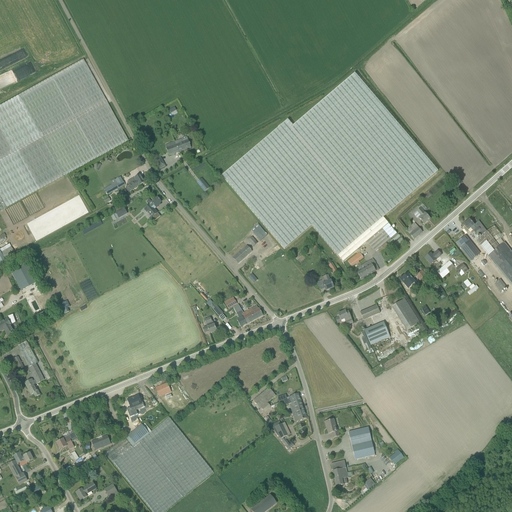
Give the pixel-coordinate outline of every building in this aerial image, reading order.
[(83,60),(0,106),(0,211),(128,141),(83,60)] [(375,252),(397,234),(383,218),(438,172),(354,74),(293,126),(288,120),(222,176),(284,249),(312,226),(343,263),(367,243),(375,252)] [(169,156),(191,148),(188,140),(187,137),(165,146),(169,156)] [(139,186),(144,183),(140,175),(135,178),(133,179),(132,179),(128,181),(128,183),(128,184),(129,185),(126,187),(126,189),(128,191),(129,192),(132,190),(132,189),(139,185),(139,186)] [(105,191),(105,192),(107,195),(125,185),(120,178),(116,180),(114,179),(110,182),(113,187),(105,191)] [(205,192),(209,188),(202,179),(197,182),(205,192)] [(156,209),(161,205),(160,204),(161,202),(157,198),(152,202),(150,200),(146,202),(149,205),(145,208),(153,217),(158,214),(154,210),(156,208),(156,209)] [(113,213),(116,219),(124,215),(121,209),(113,213)] [(419,219),(424,225),(430,219),(425,213),(424,214),(420,209),(416,212),(421,217),(419,219)] [(481,231),(481,230),(478,227),(476,229),(474,226),(469,220),(463,226),(468,231),(471,229),(476,235),(476,234),(479,233),(481,231)] [(407,231),(411,236),(414,240),(422,233),(415,224),(407,231)] [(260,226),(253,232),(260,241),(267,235),(260,226)] [(389,243),(395,249),(404,240),(398,234),(389,243)] [(491,234),(477,245),(511,289),(511,266),(491,239),(494,237),(491,234)] [(460,248),(469,241),(465,236),(456,243),(460,248)] [(253,247),(257,243),(252,237),(248,240),(253,247)] [(469,241),(460,248),(470,261),(480,254),(469,241)] [(15,254),(9,244),(0,249),(0,250),(5,260),(15,254)] [(278,245),(258,255),(261,260),(281,250),(278,245)] [(247,246),(233,258),(238,264),(252,252),(247,246)] [(441,256),(437,251),(432,256),(430,254),(425,258),(431,265),(436,260),(441,256)] [(359,252),(348,261),(352,267),(356,264),(357,265),(359,263),(359,262),(364,258),(359,252)] [(357,273),(361,280),(376,272),(379,270),(373,259),(360,267),(362,270),(357,273)] [(34,314),(49,306),(26,262),(10,270),(34,314)] [(450,262),(440,270),(438,272),(443,278),(455,268),(450,262)] [(328,265),(333,273),(337,270),(332,263),(328,265)] [(463,264),(456,270),(461,277),(468,271),(463,264)] [(430,281),(422,271),(416,276),(424,286),(430,281)] [(403,282),(406,285),(409,288),(415,282),(412,280),(413,280),(407,274),(404,277),(403,276),(400,279),(403,282)] [(252,275),(248,278),(254,283),(257,281),(252,275)] [(323,284),(326,291),(334,288),(331,281),(330,281),(328,275),(323,277),(326,283),(323,284)] [(506,288),(500,280),(494,284),(500,293),(506,288)] [(225,303),(228,309),(237,304),(233,297),(230,299),(230,300),(227,302),(225,303)] [(407,330),(414,327),(420,323),(404,299),(392,307),(407,331),(407,330)] [(67,301),(58,305),(63,315),(69,312),(68,308),(70,307),(67,301)] [(209,306),(219,318),(223,314),(214,302),(209,306)] [(251,314),(254,321),(263,316),(259,309),(258,309),(257,306),(246,312),(248,315),(251,314)] [(380,313),(377,306),(360,313),(363,320),(380,313)] [(237,320),(241,328),(247,325),(243,317),(245,316),(243,313),(242,311),(236,314),(238,316),(239,319),(237,320)] [(342,322),(341,321),(344,319),(346,322),(345,322),(347,326),(353,323),(348,313),(346,313),(345,311),(338,315),(339,317),(335,319),(338,324),(342,322)] [(243,317),(247,325),(254,321),(251,314),(248,315),(246,312),(243,313),(245,316),(243,317)] [(7,319),(0,323),(0,331),(0,332),(4,330),(7,335),(14,331),(11,326),(15,324),(12,318),(8,320),(7,319)] [(205,334),(209,332),(210,334),(217,331),(214,325),(213,321),(211,321),(210,318),(204,321),(206,325),(206,324),(207,327),(203,329),(205,334)] [(390,338),(385,325),(384,322),(364,331),(365,333),(371,346),(390,338)] [(32,380),(25,383),(31,395),(34,394),(36,397),(40,395),(35,385),(37,384),(45,380),(36,364),(38,363),(27,342),(18,346),(29,368),(35,380),(33,382),(32,380)] [(19,357),(13,359),(18,369),(23,367),(19,357)] [(159,397),(170,392),(167,384),(156,389),(159,397)] [(260,409),(268,402),(276,396),(269,388),(254,401),(260,409)] [(285,406),(289,405),(293,403),(294,405),(301,402),(298,394),(289,397),(287,398),(286,395),(277,398),(279,403),(283,401),(283,402),(285,406)] [(130,417),(138,414),(136,411),(145,408),(143,403),(141,404),(138,396),(134,397),(134,398),(128,401),(130,407),(127,409),(130,417)] [(304,410),(301,402),(294,405),(293,403),(289,405),(290,407),(292,414),(296,413),(304,410)] [(261,408),(264,412),(271,407),(267,403),(261,408)] [(296,413),(292,414),(293,417),(294,417),(295,422),(299,421),(307,418),(304,410),(296,413)] [(124,438),(113,447),(105,453),(152,511),(165,511),(214,473),(170,419),(169,418),(149,434),(142,426),(132,434),(125,439),(124,438)] [(334,420),(326,422),(328,434),(332,433),(333,438),(339,436),(337,428),(336,428),(334,420)] [(280,439),(290,435),(288,429),(286,431),(282,424),(280,425),(279,424),(280,423),(279,422),(271,425),(272,429),(278,437),(279,436),(280,439)] [(370,437),(368,428),(348,432),(351,442),(370,437)] [(99,440),(96,443),(100,450),(113,440),(109,433),(105,436),(106,438),(101,442),(99,440)] [(63,440),(57,443),(60,450),(67,447),(67,446),(72,444),(70,440),(73,439),(70,435),(63,439),(63,440)] [(289,450),(294,446),(292,443),(290,444),(285,437),(281,440),(289,450)] [(370,437),(351,442),(355,460),(375,456),(370,437)] [(398,451),(389,458),(394,465),(404,458),(398,451)] [(27,463),(33,460),(30,453),(24,456),(24,457),(22,458),(19,453),(14,456),(16,460),(8,464),(20,485),(28,481),(23,473),(22,474),(18,465),(19,465),(18,464),(25,460),(27,463)] [(344,461),(331,464),(334,478),(342,476),(342,475),(347,473),(344,461)] [(348,478),(348,477),(353,476),(352,472),(347,473),(342,475),(342,476),(334,478),(336,487),(344,485),(344,484),(348,484),(346,478),(348,478)] [(370,479),(364,483),(369,489),(375,485),(370,479)] [(76,493),(80,501),(88,497),(86,495),(97,489),(93,483),(83,489),(76,493)] [(25,484),(14,489),(16,494),(27,489),(25,484)] [(33,488),(35,494),(42,490),(40,485),(33,488)] [(119,494),(114,485),(105,490),(110,499),(119,494)] [(270,496),(254,508),(257,511),(265,511),(276,503),(270,496)]
